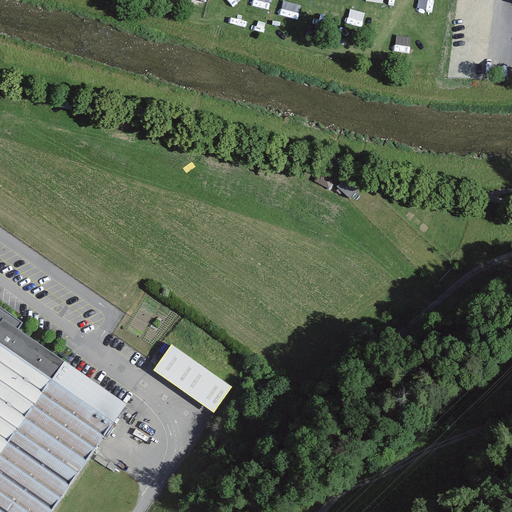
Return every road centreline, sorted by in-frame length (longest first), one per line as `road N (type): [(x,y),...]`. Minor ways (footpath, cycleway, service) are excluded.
road 1 (track): [(251,511),(260,489),(404,329),(463,280),(511,255)]
road 2 (track): [(511,413),(305,511)]
